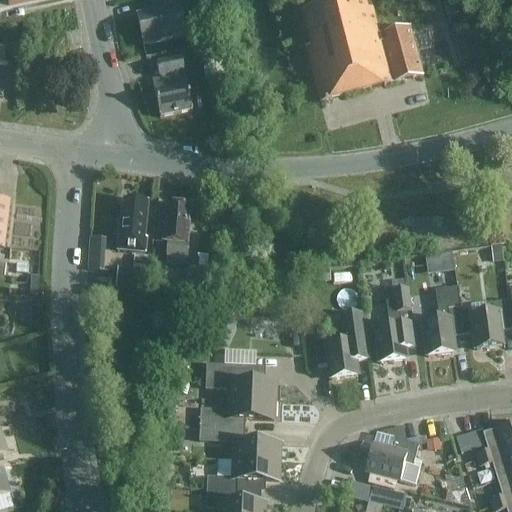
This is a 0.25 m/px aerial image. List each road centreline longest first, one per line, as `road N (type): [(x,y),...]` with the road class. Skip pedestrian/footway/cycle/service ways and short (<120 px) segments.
road 1 (tertiary): [(511,127),(339,166),(113,156)]
road 2 (residential): [(84,511),(65,324),(78,150)]
road 3 (residential): [(305,511),(320,452),(350,422),(436,402),(511,396)]
road 4 (tertiary): [(113,156),(112,94),(92,0)]
